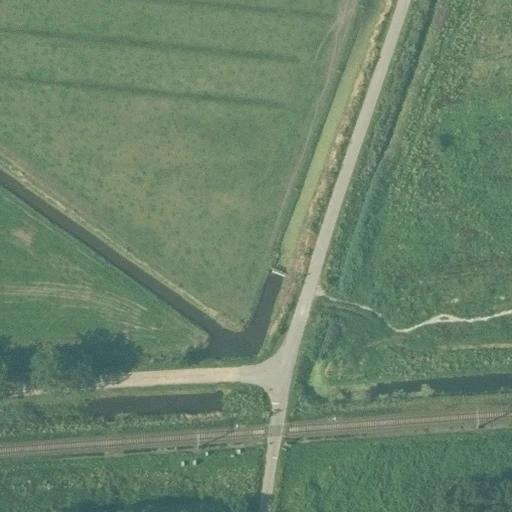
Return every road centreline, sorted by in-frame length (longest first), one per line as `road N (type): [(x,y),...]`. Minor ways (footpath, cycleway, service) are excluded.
road 1 (unclassified): [(265,511),(281,378),(401,0)]
road 2 (track): [(0,392),(232,372),(281,378)]
